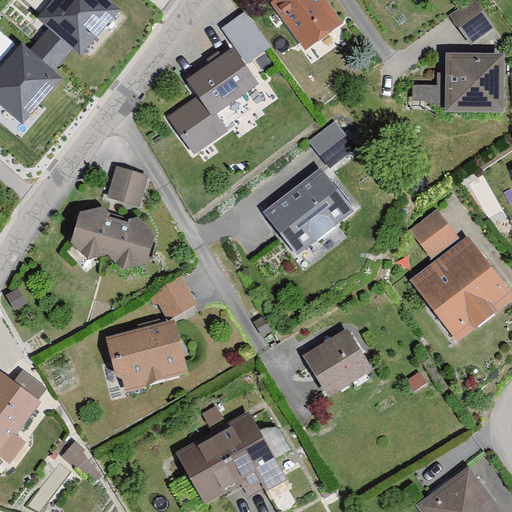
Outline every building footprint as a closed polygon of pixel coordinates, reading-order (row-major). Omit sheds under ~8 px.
[(23,0),(36,10),(44,0),(23,0)] [(108,0),(54,0),(39,18),(44,22),(71,46),(82,55),(120,10),(108,0)] [(274,0),(268,4),(300,52),(341,24),(324,0),(274,0)] [(472,2),(448,18),(467,45),(490,29),(472,2)] [(71,46),(44,22),(25,45),(52,68),(71,46)] [(264,50),(246,23),(230,34),(248,61),(264,50)] [(0,30),(0,57),(13,42),(0,30)] [(64,80),(52,68),(25,45),(21,41),(0,64),(0,105),(23,126),(64,80)] [(223,133),(210,114),(253,85),(231,53),(182,86),(192,101),(165,119),(190,155),(223,133)] [(498,58),(442,57),(442,114),(497,115),(498,58)] [(435,110),(435,86),(409,86),(408,110),(435,110)] [(332,126),(307,144),(324,167),(349,149),(332,126)] [(145,176),(112,166),(102,197),(134,207),(145,176)] [(318,173),(261,214),(291,255),(348,214),(318,173)] [(138,217),(106,208),(81,213),(70,245),(86,265),(106,256),(123,276),(144,267),(153,235),(138,217)] [(432,264),(459,243),(435,213),(409,234),(432,264)] [(432,264),(406,285),(454,346),(510,302),(462,240),(459,243),(432,264)] [(181,282),(153,297),(166,320),(193,305),(181,282)] [(167,326),(102,340),(113,388),(178,373),(167,326)] [(345,333),(300,357),(320,395),(365,371),(345,333)] [(43,390),(19,371),(8,384),(32,403),(43,390)] [(34,407),(0,380),(0,464),(2,466),(19,445),(10,438),(34,407)] [(245,415),(174,454),(201,503),(238,483),(247,499),(281,480),(245,415)] [(81,450),(69,439),(56,454),(69,465),(81,450)] [(88,485),(98,477),(77,455),(69,465),(88,485)] [(494,511),(464,470),(416,504),(421,511),(494,511)] [(330,482),(316,491),(322,501),(336,493),(330,482)]
